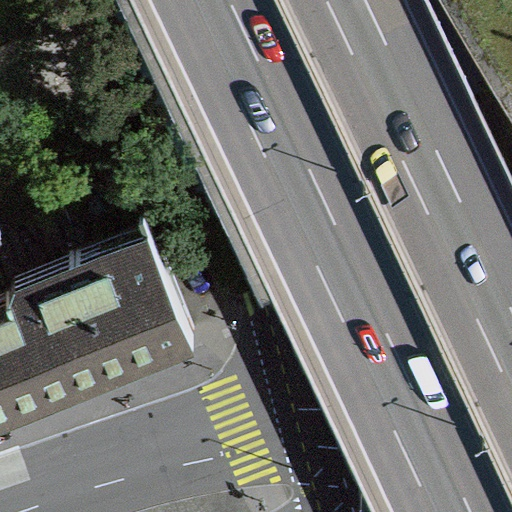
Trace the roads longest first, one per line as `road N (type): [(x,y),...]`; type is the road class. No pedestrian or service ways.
road 1 (motorway): [(208,0),(446,511)]
road 2 (primary): [(136,0),(311,396)]
road 3 (motorway): [(511,352),(345,0)]
road 4 (secondary): [(258,0),(415,347)]
road 5 (secondary): [(311,396),(15,511)]
road 6 (secondary): [(221,511),(511,391)]
road 7 (primary): [(511,204),(401,0)]
road 8 (secondary): [(415,347),(483,494)]
road 9 (primary): [(311,396),(352,511)]
